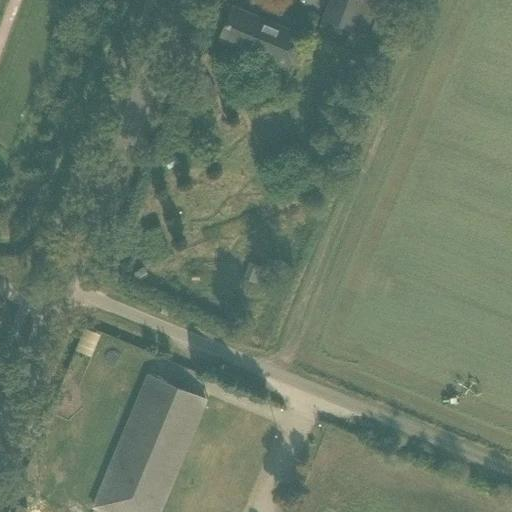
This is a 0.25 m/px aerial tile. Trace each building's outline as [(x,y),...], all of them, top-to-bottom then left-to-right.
[(365,35),(378,0),(329,0),(322,19),(365,35)] [(226,42),(252,52),(276,62),(271,74),(288,81),(298,58),(291,55),(299,36),(250,15),(232,8),(219,39),(226,42)] [(206,76),(194,82),(203,101),(214,96),(206,76)] [(18,95),(2,93),(0,110),(0,112),(16,115),(18,95)] [(99,511),(160,511),(208,400),(148,374),(92,509),(99,511)] [(11,502),(8,511),(25,511),(27,506),(11,502)]
